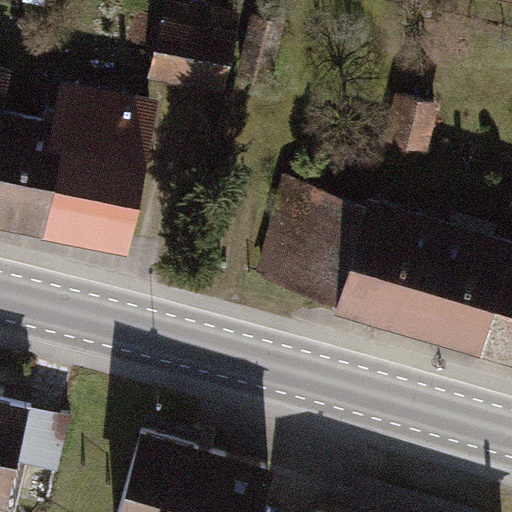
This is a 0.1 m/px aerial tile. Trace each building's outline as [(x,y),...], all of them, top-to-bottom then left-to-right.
[(234,15),(167,1),(153,74),(220,89),(234,15)] [(0,109),(1,105),(9,67),(0,65),(0,109)] [(50,115),(1,105),(0,109),(0,205),(129,232),(157,99),(57,79),(50,115)] [(365,199),(281,176),(254,276),(338,299),(365,199)] [(511,228),(368,189),(365,199),(338,299),(336,305),(480,344),(511,228)] [(478,352),(511,360),(511,228),(480,344),(478,352)] [(29,395),(0,388),(0,498),(7,500),(29,395)] [(256,511),(273,455),(142,419),(116,511),(256,511)] [(357,511),(304,497),(299,511),(357,511)]
